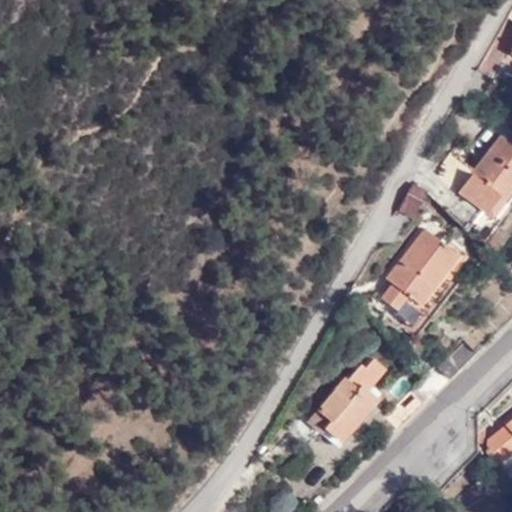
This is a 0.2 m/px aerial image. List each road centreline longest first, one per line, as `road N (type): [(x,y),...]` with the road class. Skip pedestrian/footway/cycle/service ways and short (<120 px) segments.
road 1 (residential): [(190,511),(221,482),(288,380),(501,0)]
road 2 (residential): [(336,511),(511,348)]
